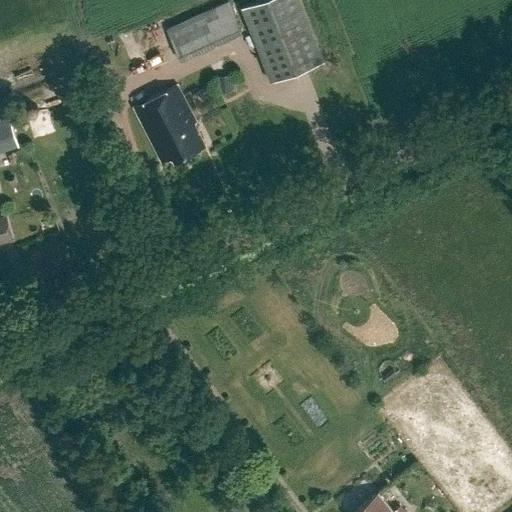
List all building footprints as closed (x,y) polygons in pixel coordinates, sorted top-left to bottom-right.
[(291,0),(259,0),(242,7),(271,82),(319,64),(291,0)] [(167,27),(181,60),(243,34),(229,1),(167,27)] [(179,83),(137,105),(164,158),(176,152),(179,157),(207,143),(197,123),(198,121),(179,83)] [(0,107),(0,151),(20,145),(7,105),(0,107)] [(0,240),(13,237),(6,214),(0,215),(0,240)] [(405,511),(400,505),(393,511),(377,490),(349,511),(405,511)]
